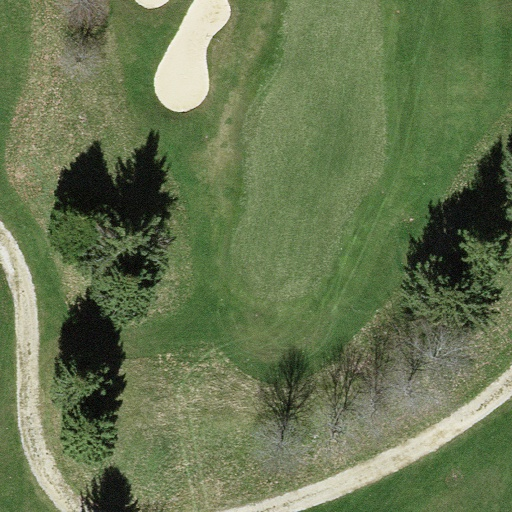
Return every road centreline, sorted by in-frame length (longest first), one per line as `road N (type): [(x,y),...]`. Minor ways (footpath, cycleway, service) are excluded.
road 1 (track): [(0,242),(15,255),(26,291),(30,437),(50,481),(84,511)]
road 2 (track): [(264,511),(406,458),(511,377)]
